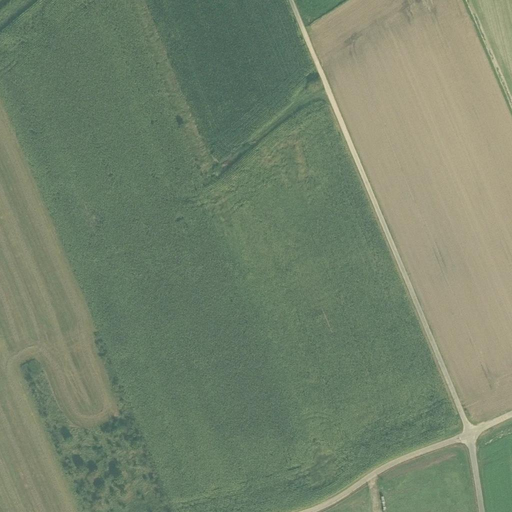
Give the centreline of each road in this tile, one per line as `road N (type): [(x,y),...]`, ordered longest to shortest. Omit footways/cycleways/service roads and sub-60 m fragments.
road 1 (track): [(288,0),(464,431)]
road 2 (track): [(302,511),(464,431)]
